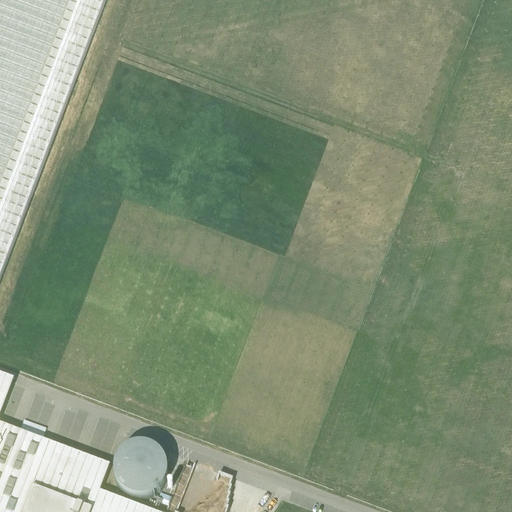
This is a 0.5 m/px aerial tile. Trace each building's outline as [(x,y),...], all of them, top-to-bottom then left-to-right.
[(0,0),(0,281),(106,0),(0,0)] [(0,372),(12,377),(13,373),(0,367),(0,372)] [(0,511),(148,511),(100,494),(110,468),(0,426),(0,419),(14,382),(0,376),(0,511)] [(130,461),(124,461),(122,467),(122,476),(129,493),(142,499),(159,499),(166,495),(175,476),(175,467),(168,451),(153,445),(143,445),(136,448),(136,450),(139,457),(152,462),(132,462),(130,461)] [(231,496),(237,480),(215,472),(211,484),(229,490),(225,501),(229,502),(231,496)]
